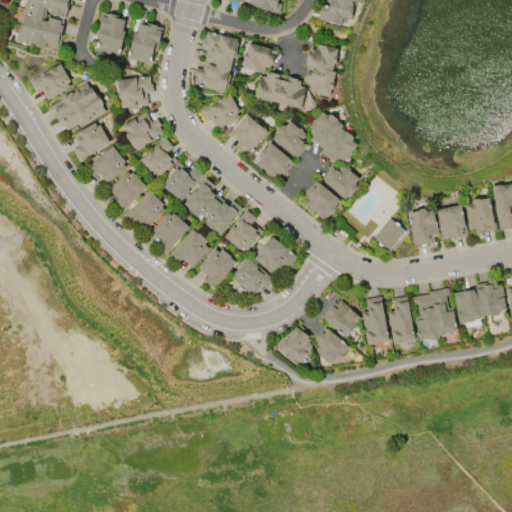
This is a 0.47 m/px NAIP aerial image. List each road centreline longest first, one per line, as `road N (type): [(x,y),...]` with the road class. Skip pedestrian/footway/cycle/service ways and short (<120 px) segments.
road 1 (residential): [(192,0),(171,96),(185,130),(326,258),(390,276),(511,254)]
road 2 (residential): [(326,258),(278,314),(220,320),(174,293),(86,218),(0,87)]
road 3 (residential): [(73,61),(91,0),(273,31),(291,24),(307,0)]
